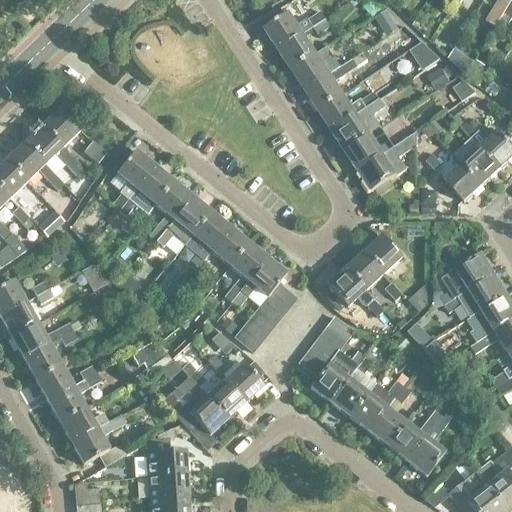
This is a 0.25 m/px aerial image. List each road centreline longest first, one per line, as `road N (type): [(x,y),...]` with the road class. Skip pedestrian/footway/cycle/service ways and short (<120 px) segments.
road 1 (residential): [(206,0),(343,207),(339,229),(313,248),(289,241),(48,44)]
road 2 (residential): [(229,511),(230,475),(293,425),(408,511)]
road 3 (residential): [(53,511),(50,476),(0,382)]
